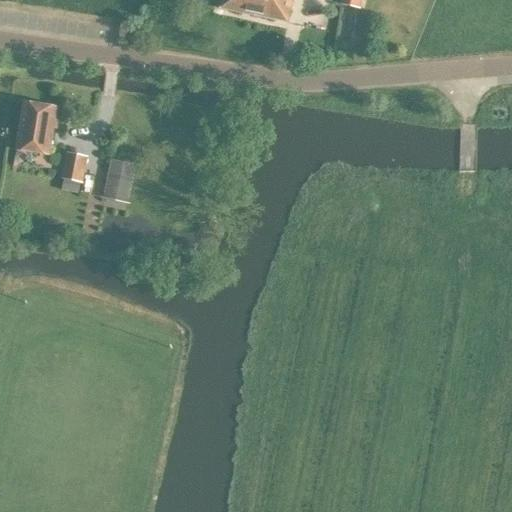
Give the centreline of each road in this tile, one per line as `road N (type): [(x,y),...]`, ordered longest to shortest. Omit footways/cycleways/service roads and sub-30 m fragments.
road 1 (tertiary): [(511,67),(284,76),(0,39)]
road 2 (track): [(467,195),(470,71)]
